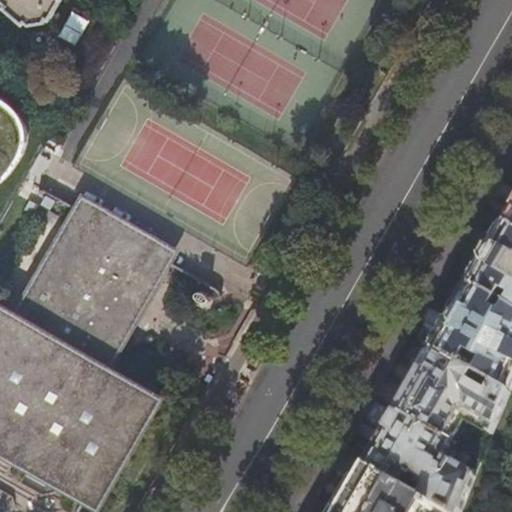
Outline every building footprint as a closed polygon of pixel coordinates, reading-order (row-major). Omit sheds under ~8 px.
[(9,0),(33,21),(47,19),(58,0),(9,0)] [(74,44),(88,23),(73,14),(60,35),(74,44)] [(0,185),(3,184),(15,172),(25,157),(32,141),(32,128),(25,113),(13,99),(0,92),(0,185)] [(167,261),(78,210),(16,318),(0,308),(0,437),(99,495),(155,399),(104,369),(167,261)] [(511,228),(505,225),(485,260),(470,286),(498,302),(503,293),(511,298),(507,307),(511,309),(511,228)] [(498,302),(470,286),(453,315),(433,350),(469,370),(477,358),(484,364),(477,375),(495,385),(511,394),(511,390),(511,309),(507,307),(502,315),(494,310),(498,302)] [(416,379),(397,413),(452,445),(467,420),(492,435),(511,394),(495,385),(489,395),(471,384),(476,374),(469,370),(433,350),(416,379)] [(452,445),(397,413),(381,440),(366,466),(403,487),(408,477),(413,480),(412,480),(426,488),(421,497),(435,505),(447,511),(461,511),(475,476),(474,473),(457,463),(454,464),(447,463),(444,458),(452,445)] [(403,487),(366,466),(347,499),(339,511),(420,511),(423,507),(431,511),(435,505),(421,497),(403,487)]
